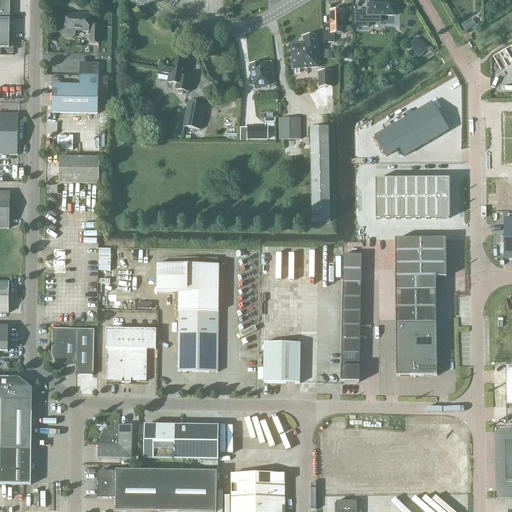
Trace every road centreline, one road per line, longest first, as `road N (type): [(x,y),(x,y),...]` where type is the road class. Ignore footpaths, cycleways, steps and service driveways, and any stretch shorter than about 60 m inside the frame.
road 1 (unclassified): [(38,0),(29,357),(77,404)]
road 2 (unclassified): [(478,407),(472,80)]
road 3 (unclassified): [(77,404),(305,407)]
road 4 (tertiary): [(140,0),(217,32),(301,0)]
road 5 (unclassified): [(305,407),(478,407)]
